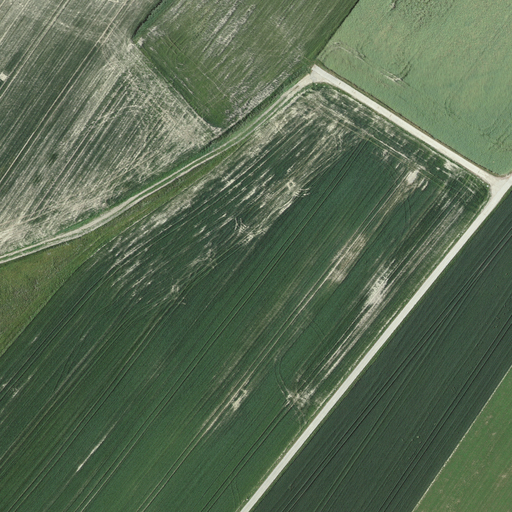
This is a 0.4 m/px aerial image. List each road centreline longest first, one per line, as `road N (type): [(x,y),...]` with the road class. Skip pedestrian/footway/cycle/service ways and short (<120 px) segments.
road 1 (track): [(0,256),(87,226),(230,146),(317,70),(505,189)]
road 2 (track): [(246,511),(511,180)]
